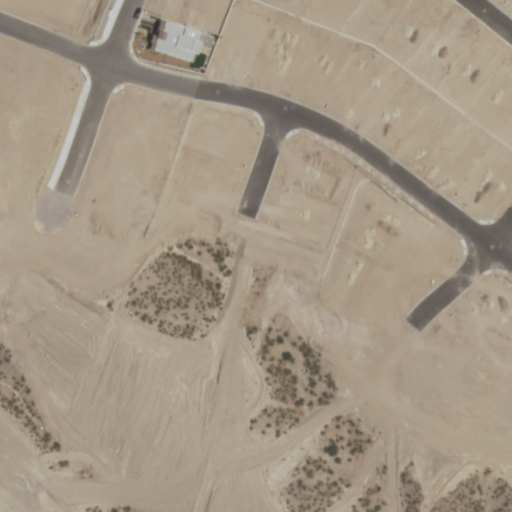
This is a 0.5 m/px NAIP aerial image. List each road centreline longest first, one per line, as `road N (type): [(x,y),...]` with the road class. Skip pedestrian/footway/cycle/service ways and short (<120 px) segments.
road 1 (residential): [(0,23),(105,64),(240,96),(351,142),(511,264)]
road 2 (residential): [(53,210),(130,0)]
road 3 (residential): [(415,319),(511,212)]
